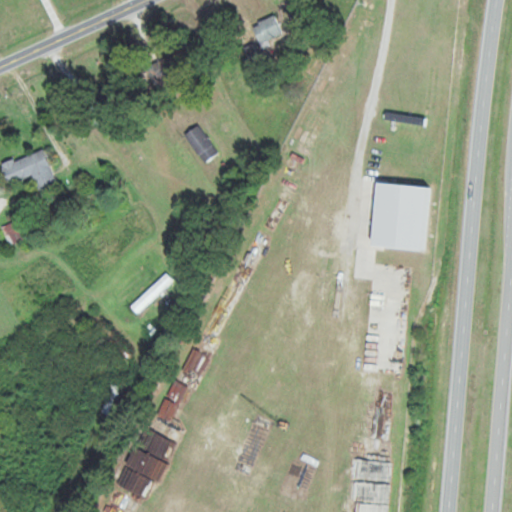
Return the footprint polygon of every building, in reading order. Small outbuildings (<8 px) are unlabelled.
[(264,49),(272,44),(270,39),(283,32),(273,14),(251,27),(264,49)] [(161,85),(180,71),(167,53),(148,68),(161,85)] [(219,153),(199,124),(186,134),(206,162),(219,153)] [(2,163),(9,183),(34,174),(39,189),(56,183),(44,148),(2,163)] [(373,245),(424,250),(430,186),(379,181),(373,245)] [(173,289),(167,283),(142,308),(148,314),(173,289)] [(177,443),(151,432),(144,448),(163,456),(156,472),(163,475),(177,443)] [(357,511),(388,511),(388,503),(367,503),(367,500),(357,500),(357,511)]
